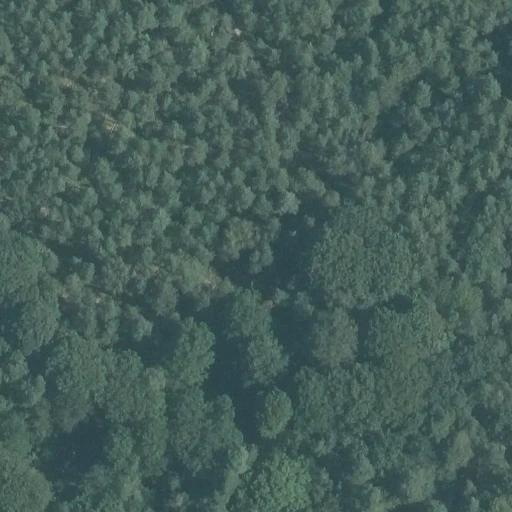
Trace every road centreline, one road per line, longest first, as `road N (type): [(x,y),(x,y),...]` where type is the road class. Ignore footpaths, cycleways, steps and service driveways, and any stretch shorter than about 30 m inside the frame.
road 1 (track): [(0,485),(435,375)]
road 2 (track): [(215,0),(280,124),(435,375)]
road 3 (track): [(435,375),(511,503)]
